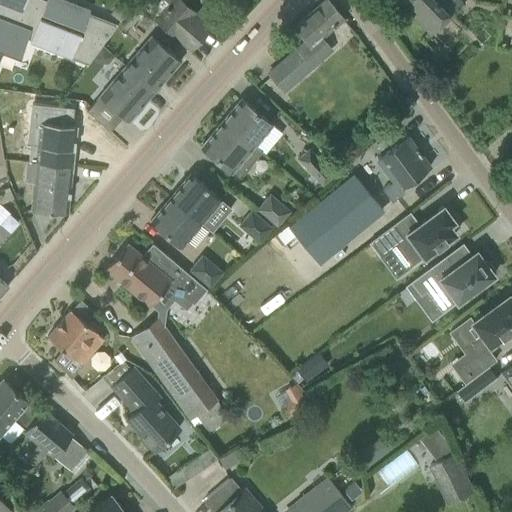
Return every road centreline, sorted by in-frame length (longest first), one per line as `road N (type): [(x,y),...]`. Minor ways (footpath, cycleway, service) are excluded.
road 1 (secondary): [(1,331),(287,0)]
road 2 (residential): [(511,216),(354,0)]
road 3 (residential): [(164,511),(1,331)]
